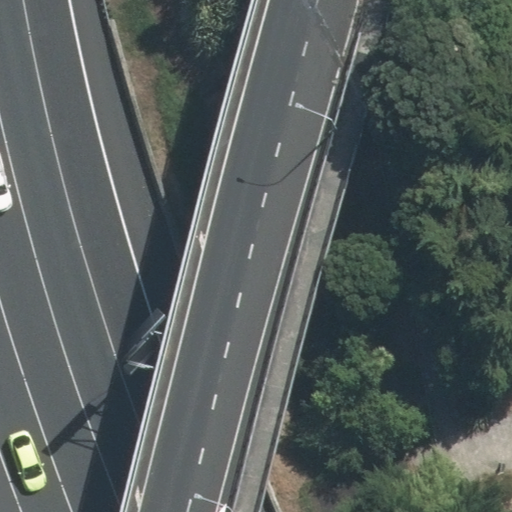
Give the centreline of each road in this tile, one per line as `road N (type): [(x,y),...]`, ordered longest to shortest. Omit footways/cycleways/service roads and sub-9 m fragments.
road 1 (secondary): [(319,0),(188,511)]
road 2 (motorway): [(0,306),(73,511)]
